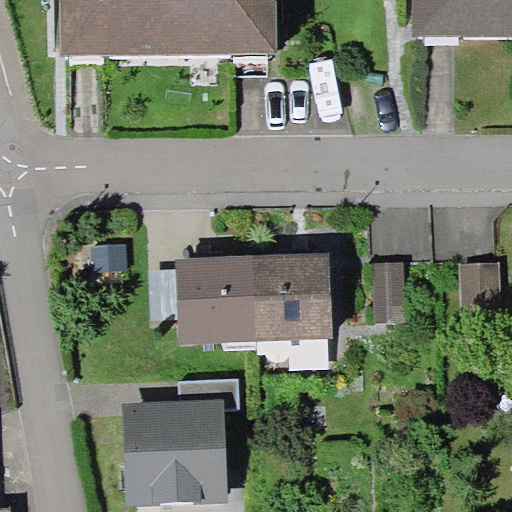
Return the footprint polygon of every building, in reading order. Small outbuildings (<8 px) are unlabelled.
[(264,0),(45,0),(46,67),(265,66),(264,0)] [(511,0),(403,0),(404,59),(511,58),(511,0)] [(406,262),(366,262),(366,290),(365,327),(387,327),(407,327),(407,291),(406,262)] [(327,263),(166,264),(167,348),(328,347),(327,263)] [(498,263),(457,264),(457,325),(498,325),(498,263)] [(235,410),(159,410),(160,488),(236,488),(235,410)]
